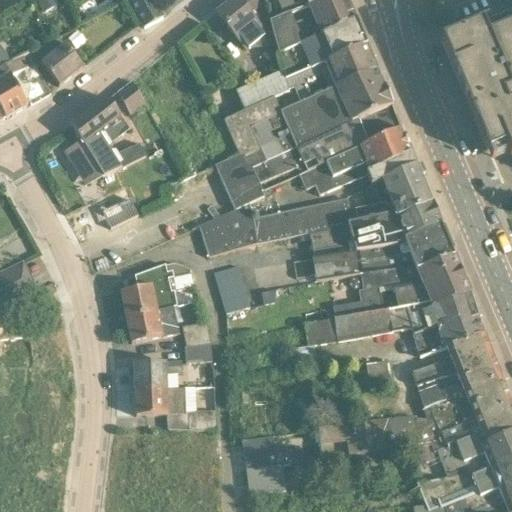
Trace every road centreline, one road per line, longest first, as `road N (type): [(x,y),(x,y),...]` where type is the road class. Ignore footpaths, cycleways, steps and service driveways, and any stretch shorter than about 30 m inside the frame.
road 1 (tertiary): [(511,315),(406,60),(392,0)]
road 2 (residential): [(8,154),(207,0)]
road 3 (residential): [(79,294),(94,386),(84,511)]
road 4 (residential): [(79,294),(8,154)]
